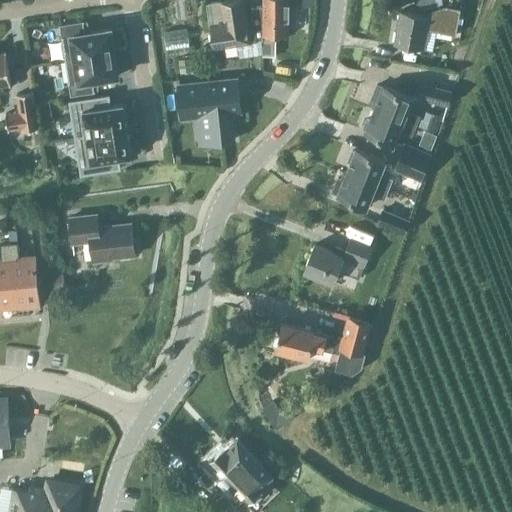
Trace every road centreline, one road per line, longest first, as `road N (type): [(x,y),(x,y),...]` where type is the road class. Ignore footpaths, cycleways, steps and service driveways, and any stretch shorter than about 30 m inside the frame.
road 1 (tertiary): [(142,422),(189,353),(221,209),(313,93),(337,0)]
road 2 (residential): [(133,0),(154,154)]
road 3 (residential): [(142,422),(68,389),(0,377)]
